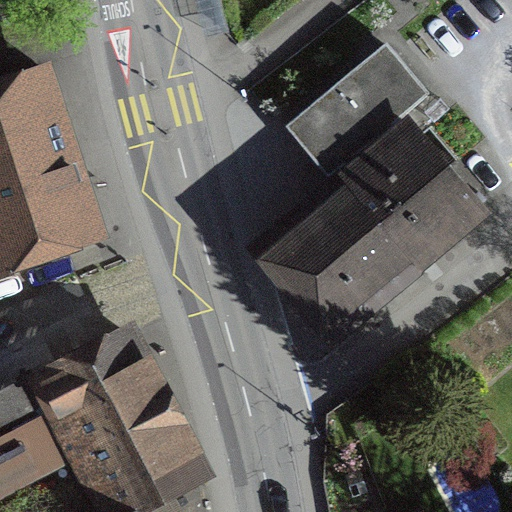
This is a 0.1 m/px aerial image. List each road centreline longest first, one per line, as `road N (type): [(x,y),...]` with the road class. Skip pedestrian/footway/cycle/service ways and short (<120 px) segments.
road 1 (primary): [(131,0),(157,111),(254,422)]
road 2 (residential): [(254,422),(333,389),(511,255)]
